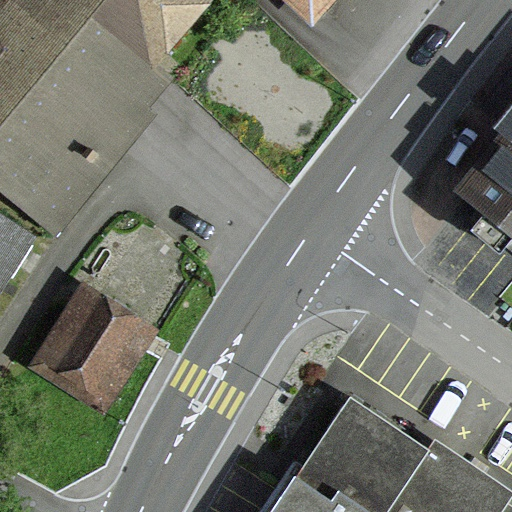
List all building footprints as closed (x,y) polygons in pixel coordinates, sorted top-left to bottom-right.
[(191,0),(0,0),(0,282),(28,240),(0,222),(0,184),(52,227),(116,149),(88,124),(191,0)] [(297,0),(307,9),(314,0),(297,0)] [(508,236),(511,238),(511,107),(493,130),(507,142),(461,198),(484,216),(470,232),(495,253),(508,236)] [(52,363),(94,390),(126,340),(84,313),(52,363)] [(511,511),(511,510),(346,399),(269,511),(511,511)]
